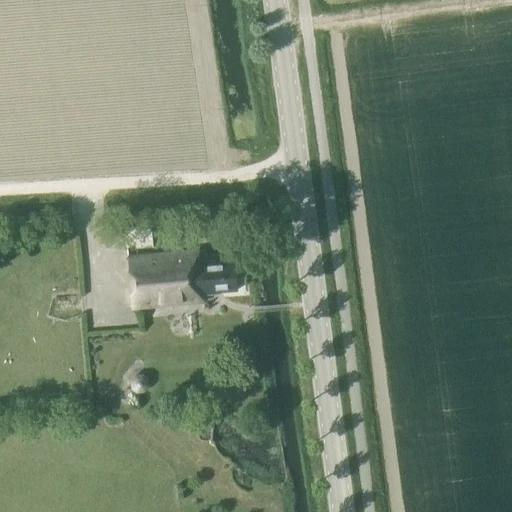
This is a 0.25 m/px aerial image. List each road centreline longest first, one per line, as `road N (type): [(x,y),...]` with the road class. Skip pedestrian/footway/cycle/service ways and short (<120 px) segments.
road 1 (tertiary): [(341,511),(274,0)]
road 2 (track): [(467,0),(277,27)]
